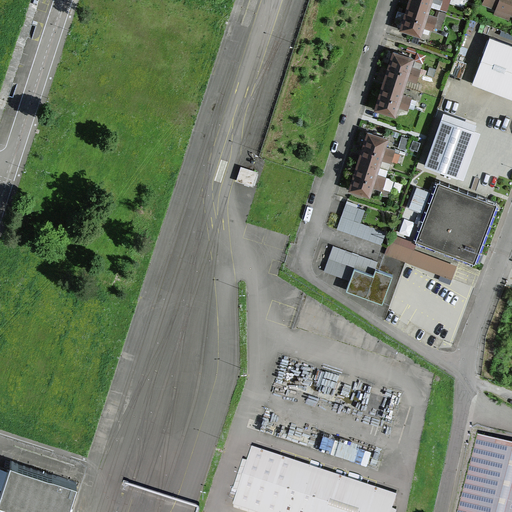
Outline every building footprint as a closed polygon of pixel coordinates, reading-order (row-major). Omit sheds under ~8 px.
[(411,0),(408,13),(406,12),(401,28),(421,34),(423,26),(427,13),(431,0),(411,0)] [(511,12),(511,0),(484,0),(483,2),(511,12)] [(427,13),(423,26),(433,29),(437,17),(427,13)] [(511,44),(490,36),(473,82),(511,97),(511,44)] [(383,92),(381,92),(376,108),(396,114),(398,106),(402,94),(407,78),(411,66),(413,58),(394,52),(389,67),(390,67),(383,92)] [(421,69),(411,66),(407,78),(417,81),(421,69)] [(412,97),(402,94),(398,106),(408,109),(412,97)] [(356,174),(355,174),(350,188),(369,194),(372,186),(376,174),(381,158),(385,146),(388,138),(368,132),(363,147),(365,147),(356,174)] [(385,146),(381,158),(391,162),(395,149),(385,146)] [(311,176),(264,161),(258,179),(305,194),(311,176)] [(242,167),(237,180),(240,181),(253,185),(257,172),(244,167),(242,167)] [(386,177),(376,174),(372,186),(382,189),(386,177)] [(495,204),(439,183),(417,240),(474,261),(495,204)] [(365,209),(346,203),(337,228),(382,244),(387,231),(361,222),(365,209)] [(297,217),(252,204),(246,221),(292,235),(297,217)] [(456,266),(392,242),(389,249),(453,273),(456,266)] [(378,261),(333,245),(324,270),(350,279),(354,267),(373,274),(375,268),(378,261)] [(373,274),(354,267),(350,279),(346,289),(383,302),(393,275),(375,268),(373,274)] [(511,511),(511,446),(478,438),(458,511),(511,511)] [(396,496),(252,450),(233,507),(248,511),(395,511),(391,511),(396,496)] [(2,487),(0,492),(0,501),(33,511),(67,511),(77,482),(11,460),(8,469),(2,487)]
